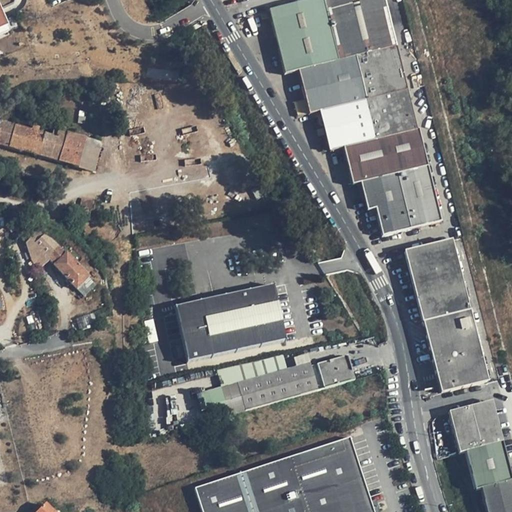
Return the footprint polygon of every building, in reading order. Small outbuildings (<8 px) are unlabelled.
[(298,72),(305,100),(308,113),(309,115),(320,113),(330,153),(343,150),(352,186),(360,184),(367,212),(375,210),(381,235),(381,237),(440,223),(418,131),(415,132),(383,0),(314,0),(268,11),(284,76),(298,72)] [(0,39),(8,36),(0,16),(0,39)] [(304,114),(308,113),(305,100),(296,102),(294,104),(298,116),(304,114)] [(0,144),(78,167),(86,139),(58,131),(56,137),(38,132),(40,126),(33,123),(31,130),(0,120),(0,144)] [(102,144),(86,139),(78,167),(94,172),(102,144)] [(250,167),(239,168),(241,201),(255,200),(253,178),(250,178),(250,167)] [(86,222),(90,209),(80,207),(77,220),(86,222)] [(35,233),(22,248),(31,278),(39,277),(40,273),(39,271),(50,263),(46,258),(57,247),(35,233)] [(405,253),(437,377),(441,394),(486,383),(469,313),(450,241),(405,253)] [(89,278),(57,247),(46,258),(50,263),(77,290),(89,278)] [(272,290),(173,312),(186,369),(285,347),(272,290)] [(294,358),(297,367),(310,364),(308,355),(294,358)] [(318,366),(325,389),(352,382),(345,358),(318,366)] [(263,376),(260,362),(239,367),(217,371),(222,388),(227,387),(237,384),(239,384),(261,377),(263,376)] [(310,364),(297,367),(281,372),(263,376),(261,377),(239,384),(237,384),(242,400),(245,411),(319,390),(310,364)] [(227,387),(222,388),(229,416),(245,411),(242,400),(237,384),(227,387)] [(511,511),(511,484),(491,403),(483,404),(448,413),(459,454),(465,453),(475,490),(481,489),(486,511),(511,511)] [(371,511),(347,438),(193,490),(199,511),(371,511)]
